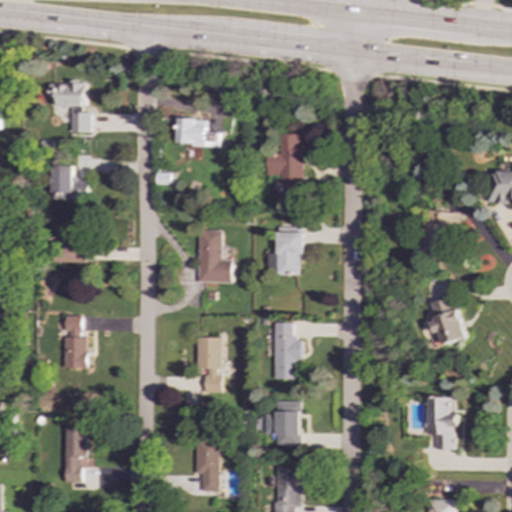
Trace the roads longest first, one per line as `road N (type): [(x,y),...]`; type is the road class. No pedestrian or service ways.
road 1 (primary): [(0,14),(511,70)]
road 2 (residential): [(349,511),(353,10)]
road 3 (residential): [(142,511),(151,31)]
road 4 (primary): [(511,27),(249,0)]
